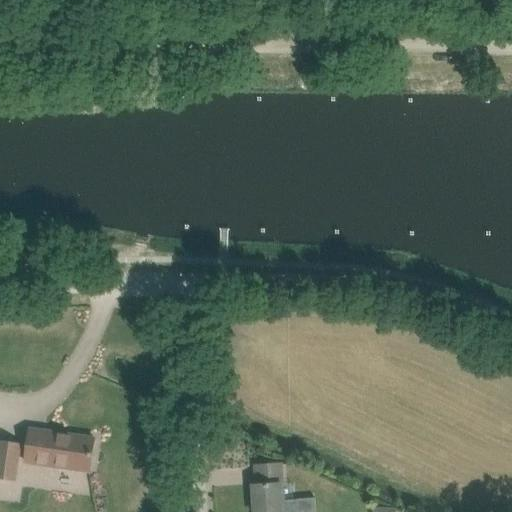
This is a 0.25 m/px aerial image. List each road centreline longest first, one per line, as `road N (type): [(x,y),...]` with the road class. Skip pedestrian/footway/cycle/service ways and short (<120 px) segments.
road 1 (track): [(0,58),(315,33),(511,36)]
road 2 (unclassified): [(511,327),(411,289),(181,282)]
road 3 (residential): [(208,511),(181,282)]
road 4 (unclassified): [(181,282),(0,292)]
